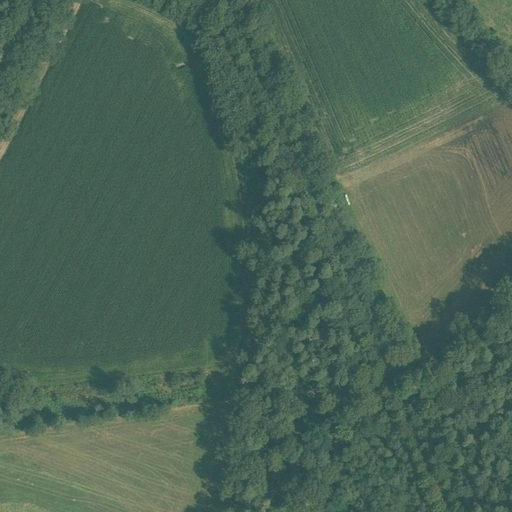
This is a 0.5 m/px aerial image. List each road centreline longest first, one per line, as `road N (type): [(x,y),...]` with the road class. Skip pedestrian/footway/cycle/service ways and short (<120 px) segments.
road 1 (tertiary): [(450,511),(225,0)]
road 2 (track): [(76,0),(0,155)]
road 3 (track): [(391,374),(228,402)]
road 4 (track): [(409,418),(472,390),(511,345)]
